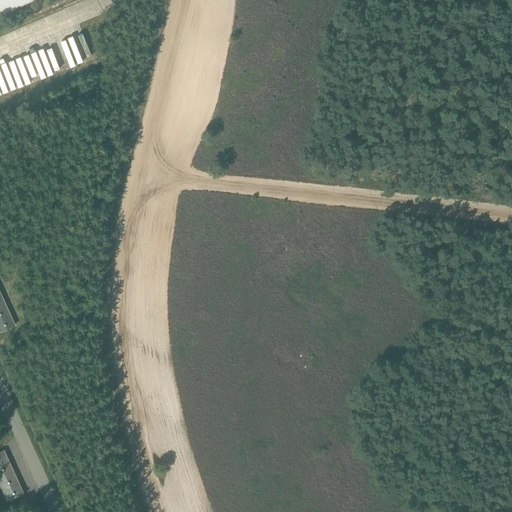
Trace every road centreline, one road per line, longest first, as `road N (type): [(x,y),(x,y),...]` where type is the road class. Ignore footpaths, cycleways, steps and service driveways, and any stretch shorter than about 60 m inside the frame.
road 1 (track): [(161,511),(130,397),(118,288),(176,0)]
road 2 (track): [(137,172),(511,211)]
